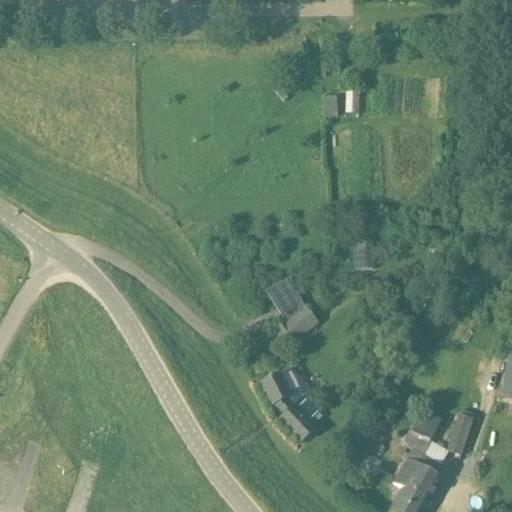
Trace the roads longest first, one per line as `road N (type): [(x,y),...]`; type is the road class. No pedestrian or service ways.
road 1 (unclassified): [(245,511),(112,303),(56,250)]
road 2 (unclassified): [(347,11),(122,16)]
